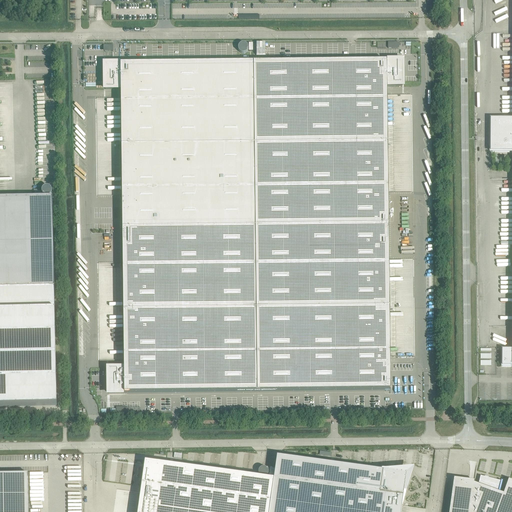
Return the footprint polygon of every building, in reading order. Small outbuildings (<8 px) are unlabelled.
[(240,52),(254,52),(254,44),(240,44),(240,52)] [(417,55),(408,55),(408,67),(417,67),(417,55)] [(254,63),(255,228),(256,310),(389,308),(387,86),(402,86),(402,61),(387,62),(254,63)] [(95,62),(85,62),(86,74),(95,74),(95,62)] [(122,229),(255,228),(254,63),(253,63),(105,65),(105,89),(121,89),(122,229)] [(417,68),(408,68),(408,80),(417,80),(417,68)] [(97,75),(87,75),(88,87),(97,87),(97,75)] [(511,119),(492,120),(492,136),(511,136),(511,119)] [(511,152),(511,136),(492,136),(491,152),(511,152)] [(0,289),(54,288),(52,198),(0,199),(0,289)] [(255,228),(122,229),(124,369),(108,369),(108,394),(390,391),(389,308),(256,310),(255,228)] [(54,288),(0,289),(0,407),(57,406),(54,288)] [(511,350),(503,350),(503,364),(504,364),(504,367),(511,367),(511,366),(511,350)] [(105,373),(93,373),(93,382),(105,382),(105,373)] [(112,398),(101,398),(101,408),(112,408),(112,398)] [(400,511),(402,504),(403,496),(406,475),(384,472),(384,471),(383,472),(373,470),(277,457),(275,468),(270,467),(268,479),(274,479),(269,511),(400,511)] [(145,462),(137,511),(269,511),(274,479),(268,479),(145,462)] [(0,474),(0,511),(28,511),(28,474),(0,474)] [(453,479),(448,511),(511,511),(511,481),(508,480),(503,494),(498,492),(500,482),(488,479),(489,478),(488,478),(485,478),(485,477),(484,477),(480,476),(478,485),(474,484),(474,482),(469,481),(453,479)]
